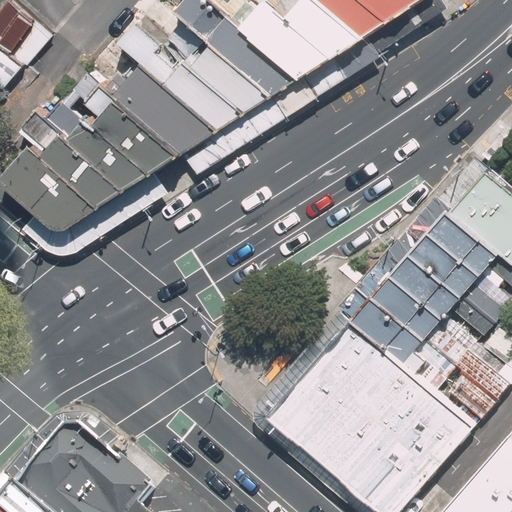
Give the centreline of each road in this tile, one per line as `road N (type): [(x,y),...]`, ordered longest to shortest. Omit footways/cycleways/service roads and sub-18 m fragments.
road 1 (secondary): [(511,45),(418,114),(74,332)]
road 2 (primary): [(288,511),(74,332)]
road 3 (unknown): [(80,27),(0,126)]
